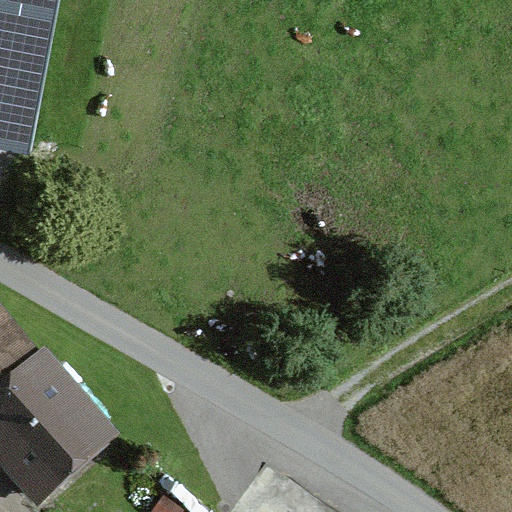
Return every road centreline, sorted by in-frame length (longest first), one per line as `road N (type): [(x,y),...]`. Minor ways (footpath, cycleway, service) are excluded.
road 1 (residential): [(0,273),(291,434),(390,511)]
road 2 (track): [(511,298),(291,434)]
